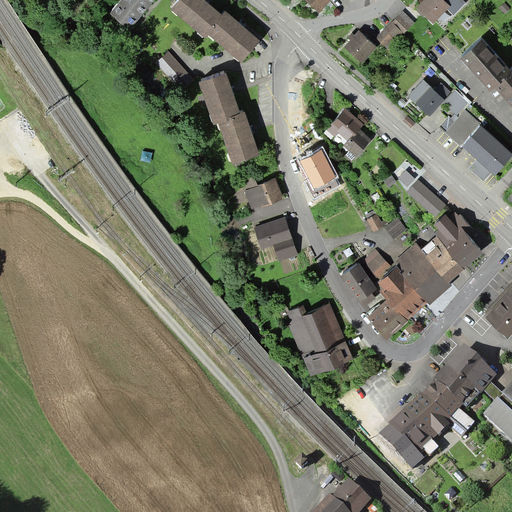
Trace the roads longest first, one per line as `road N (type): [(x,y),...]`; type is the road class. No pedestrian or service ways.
road 1 (residential): [(301,37),(279,88),(284,147),(302,207),(369,337),(402,357),(425,347),(511,244)]
road 2 (tertiary): [(301,37),(484,207)]
